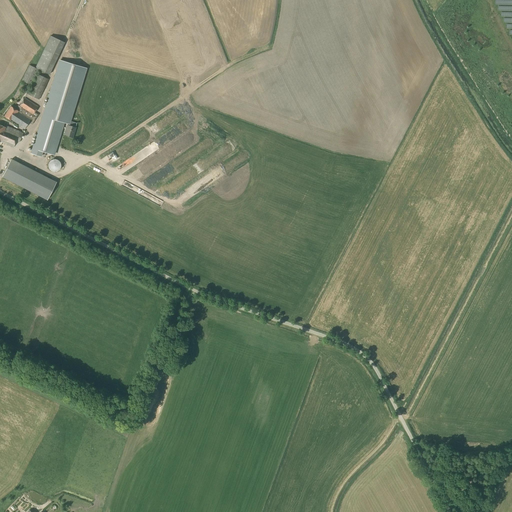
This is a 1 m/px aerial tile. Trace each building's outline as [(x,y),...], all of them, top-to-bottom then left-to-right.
[(49,75),(58,56),(64,42),(50,36),(44,50),(35,68),(49,75)] [(54,156),(64,123),(70,125),(87,68),(59,60),(30,154),(41,157),(43,152),(54,156)] [(31,85),(39,70),(29,65),(22,81),(31,85)] [(39,100),(48,80),(38,75),(28,95),(39,100)] [(38,107),(24,98),(19,106),(18,105),(15,110),(10,106),(4,116),(10,120),(24,129),(29,122),(32,124),(38,115),(34,112),(38,107)] [(71,122),(70,126),(67,125),(64,135),(72,138),(75,128),(77,124),(71,122)] [(5,127),(0,125),(0,141),(13,148),(16,141),(19,142),(23,133),(20,132),(5,126),(5,127)] [(55,178),(12,158),(7,168),(11,170),(8,177),(35,190),(36,189),(41,191),(42,189),(48,192),(55,178)] [(54,172),(55,172),(56,172),(57,172),(58,171),(59,170),(60,170),(60,169),(60,168),(61,168),(61,167),(61,166),(61,165),(61,164),(60,164),(60,163),(60,162),(59,162),(59,161),(58,161),(58,160),(57,160),(56,160),(55,159),(54,159),(53,159),(53,160),(52,160),(51,160),(51,161),(50,161),(49,162),(49,163),(48,163),(48,164),(48,165),(48,166),(48,167),(48,168),(48,169),(49,169),(49,170),(50,170),(50,171),(51,171),(52,172),(53,172),(54,172)]
